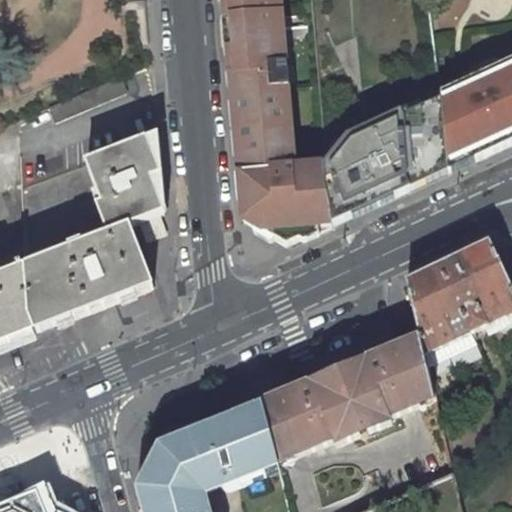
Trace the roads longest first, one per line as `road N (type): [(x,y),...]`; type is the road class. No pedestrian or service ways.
road 1 (residential): [(185,0),(215,330)]
road 2 (secondary): [(215,330),(511,200)]
road 3 (secondary): [(80,386),(215,330)]
road 4 (residential): [(80,386),(115,511)]
